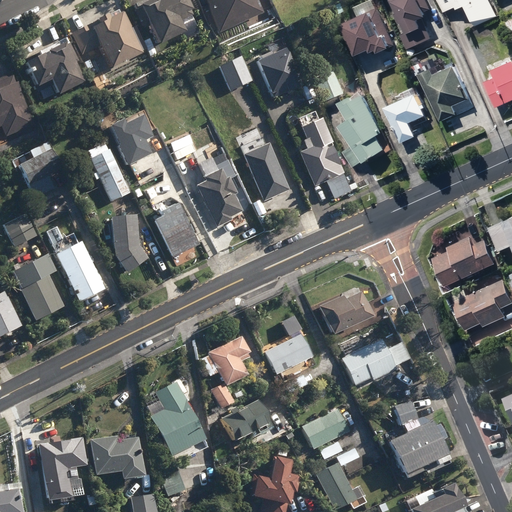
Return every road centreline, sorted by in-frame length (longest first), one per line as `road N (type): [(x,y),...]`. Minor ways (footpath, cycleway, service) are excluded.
road 1 (tertiary): [(0,399),(366,223)]
road 2 (residential): [(408,290),(503,511)]
road 3 (tertiary): [(389,213),(511,158)]
